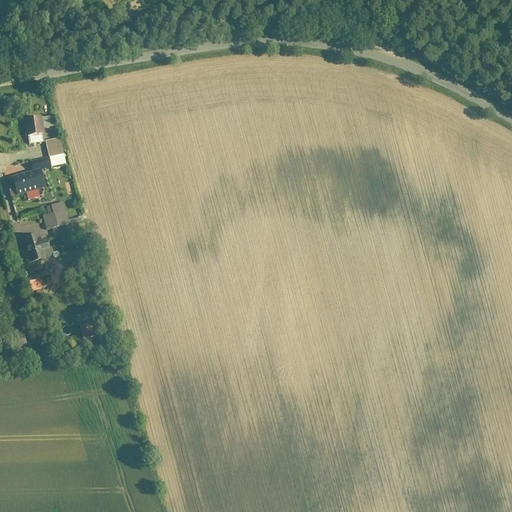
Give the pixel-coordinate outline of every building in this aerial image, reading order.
[(23,121),(26,148),(41,146),(38,119),(23,121)] [(43,121),(44,130),(53,129),(52,121),(43,121)] [(44,145),(48,160),(62,157),(58,142),(44,145)] [(44,162),(28,165),(30,173),(46,170),(44,162)] [(36,192),(45,189),(41,173),(9,181),(11,190),(6,192),(8,200),(25,196),(27,203),(38,201),(36,192)] [(42,218),(45,232),(70,227),(65,206),(45,210),(47,217),(42,218)] [(30,267),(32,274),(57,268),(54,256),(38,260),(37,256),(47,254),(43,241),(33,244),(32,239),(21,242),(28,268),(30,267)] [(26,282),(29,296),(50,290),(47,277),(26,282)] [(89,322),(78,325),(83,343),(94,340),(89,322)] [(11,352),(26,347),(22,334),(7,338),(11,352)]
